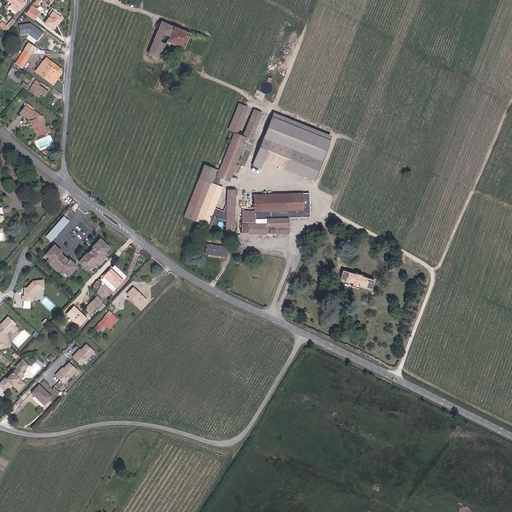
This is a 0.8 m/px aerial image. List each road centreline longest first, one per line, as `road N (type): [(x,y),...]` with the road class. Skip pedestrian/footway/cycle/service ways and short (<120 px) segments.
road 1 (unclassified): [(305,333),(237,440),(130,423),(46,434),(0,426)]
road 2 (tertiary): [(64,183),(187,277),(305,333)]
road 3 (tertiary): [(305,333),(511,436)]
road 4 (track): [(430,272),(510,102)]
road 5 (residential): [(64,183),(75,0)]
